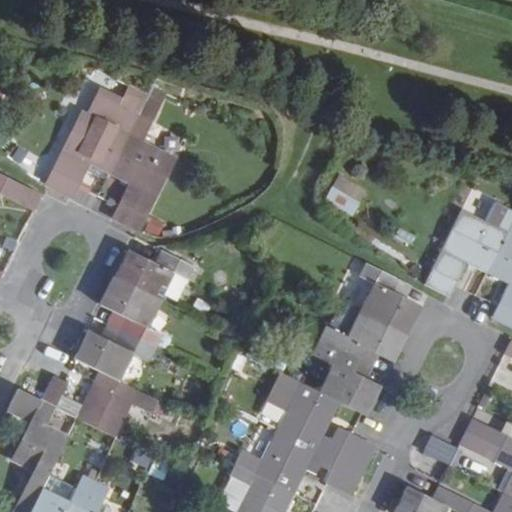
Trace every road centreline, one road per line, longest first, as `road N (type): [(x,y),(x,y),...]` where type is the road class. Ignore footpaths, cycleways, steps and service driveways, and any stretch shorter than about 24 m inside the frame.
road 1 (residential): [(367,511),(442,352)]
road 2 (residential): [(0,393),(59,268)]
